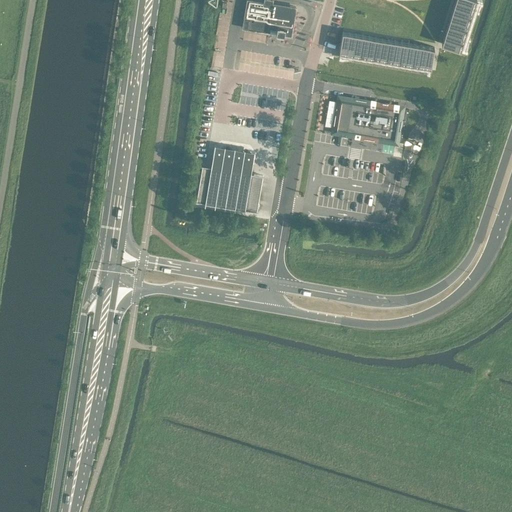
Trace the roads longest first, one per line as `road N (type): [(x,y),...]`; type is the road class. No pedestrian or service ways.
road 1 (primary): [(511,143),(474,251),(434,291),(394,301),(273,283)]
road 2 (primary): [(270,307),(386,325),(437,312),(477,279),(511,194)]
road 3 (secondary): [(110,256),(147,0)]
road 4 (primary): [(69,511),(109,281)]
road 5 (unclassified): [(273,283),(312,59)]
road 6 (unclassified): [(0,199),(31,0)]
road 7 (primary): [(273,283),(110,256)]
road 8 (primary): [(109,281),(270,307)]
